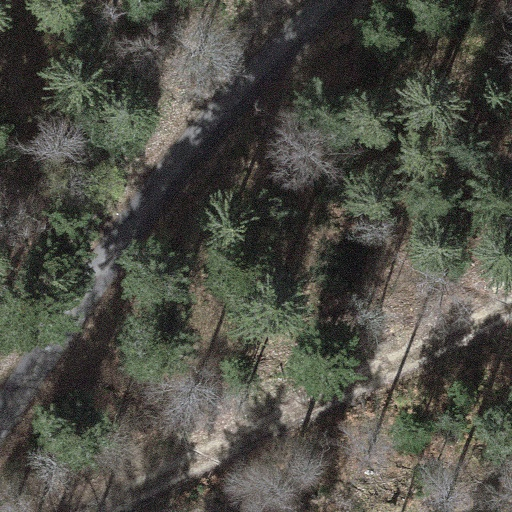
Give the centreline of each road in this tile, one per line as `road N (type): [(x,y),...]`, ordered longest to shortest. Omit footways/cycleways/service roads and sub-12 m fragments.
road 1 (unclassified): [(0,421),(153,187),(317,0)]
road 2 (track): [(74,511),(511,293)]
